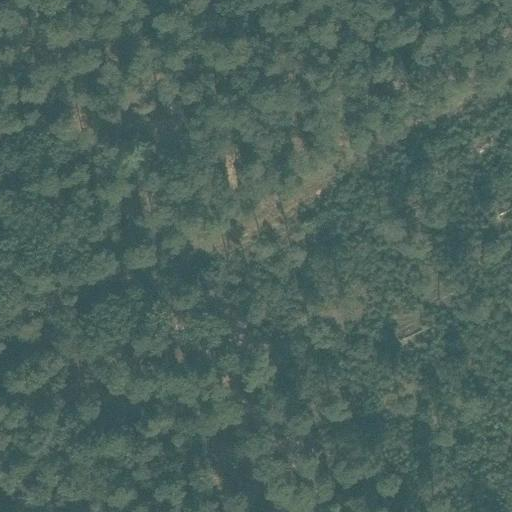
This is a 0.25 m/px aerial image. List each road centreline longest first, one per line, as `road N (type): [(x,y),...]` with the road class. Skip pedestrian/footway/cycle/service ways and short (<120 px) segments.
road 1 (track): [(331,511),(136,283),(0,87)]
road 2 (track): [(0,365),(136,283)]
